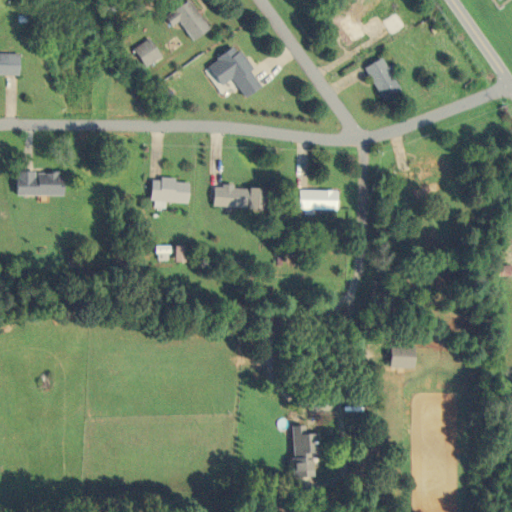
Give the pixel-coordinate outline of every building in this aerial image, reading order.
[(203,28),(183,0),(181,0),(162,14),(168,22),(172,20),(186,40),(203,28)] [(326,22),(340,46),(362,34),(347,9),(326,22)] [(402,26),(392,12),(379,22),(389,35),(402,26)] [(156,58),(145,39),(128,49),(138,67),(156,58)] [(238,97),(256,87),(233,46),(202,64),(214,86),(227,78),(238,97)] [(383,67),(377,57),(360,67),(379,99),(397,89),(385,67),(383,67)] [(397,169),(400,188),(438,181),(435,162),(397,169)] [(58,196),(58,172),(9,172),(9,196),(58,196)] [(182,180),(146,180),(146,202),(182,202),(182,180)] [(258,187),(208,186),(207,208),(258,209),(258,187)] [(331,209),(331,191),(292,191),(292,209),(331,209)] [(383,368),(410,368),(410,346),(384,346),(383,368)] [(284,475),(308,475),(308,434),(300,434),(300,426),(284,426),(284,475)]
